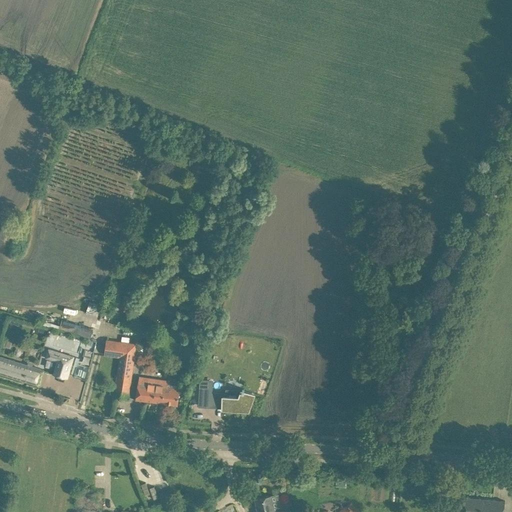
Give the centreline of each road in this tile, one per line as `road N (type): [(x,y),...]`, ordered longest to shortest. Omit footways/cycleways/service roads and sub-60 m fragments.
road 1 (tertiary): [(511,467),(142,439),(0,403)]
road 2 (track): [(396,469),(511,153)]
